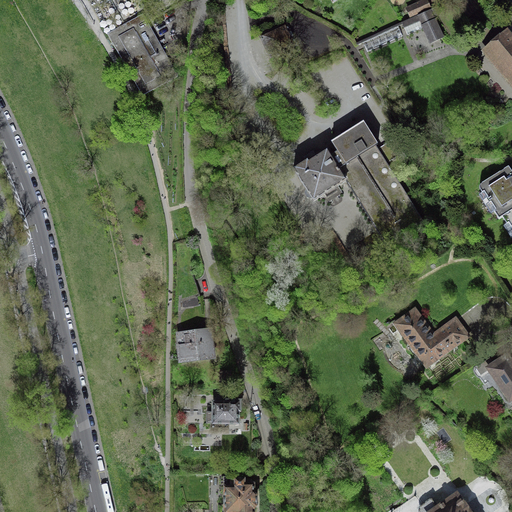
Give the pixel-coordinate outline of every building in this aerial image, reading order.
[(483,7),(477,0),(469,0),(459,8),(468,19),(476,13),(483,7)] [(426,1),(407,10),(410,18),(429,9),(427,5),(426,1)] [(403,24),(407,35),(424,28),(430,43),(437,40),(443,37),(436,21),(435,22),(432,17),(439,14),(437,8),(402,24),(403,24)] [(160,47),(142,16),(106,36),(141,98),(177,79),(160,47)] [(286,23),(264,34),(270,46),(275,56),(297,46),(286,23)] [(367,52),(403,36),(400,31),(398,26),(363,43),(367,52)] [(511,78),(511,40),(507,34),(488,50),(511,78)] [(337,152),(330,156),(327,151),(318,156),(309,162),(308,160),(293,169),(306,189),(304,195),(307,198),(312,199),(313,202),(321,197),(326,204),(343,194),(338,186),(346,181),(386,245),(424,222),(387,163),(376,146),(378,145),(364,123),(331,144),(337,152)] [(389,142),(380,148),(389,162),(407,150),(398,136),(389,142)] [(499,219),(511,210),(511,172),(509,167),(482,184),(481,185),(479,187),(480,190),(481,191),(482,194),(479,196),(483,202),(486,206),(491,214),(494,212),(499,219)] [(511,210),(499,219),(499,220),(502,218),(507,225),(504,227),(509,234),(511,239),(511,210)] [(175,281),(181,299),(183,298),(184,302),(197,300),(196,294),(199,293),(196,284),(193,275),(175,281)] [(184,331),(212,328),(205,302),(181,305),(184,331)] [(415,310),(392,327),(404,343),(402,344),(413,358),(415,357),(426,373),(471,339),(464,330),(457,321),(438,335),(436,332),(433,334),(415,310)] [(212,328),(184,331),(176,332),(178,344),(176,344),(178,364),(216,359),(214,341),(212,328)] [(507,357),(489,368),(503,390),(508,398),(509,398),(510,400),(511,398),(511,361),(511,363),(507,357)] [(219,371),(219,388),(231,388),(231,379),(231,371),(219,371)] [(228,396),(210,397),(210,404),(209,404),(209,409),(204,409),(204,422),(209,422),(209,423),(239,423),(239,410),(239,407),(240,407),(240,396),(228,396)] [(221,488),(225,488),(225,511),(222,511),(221,511),(253,511),(254,509),(254,508),(254,507),(255,507),(255,506),(256,506),(256,501),(256,495),(255,495),(254,494),(254,493),(254,484),(244,484),(244,479),(231,479),(231,477),(221,477),(221,488)] [(468,511),(464,506),(457,497),(456,496),(455,497),(450,500),(448,501),(447,501),(445,502),(443,503),(442,504),(440,506),(439,507),(438,508),(432,498),(420,506),(421,506),(420,507),(419,508),(419,509),(419,511),(468,511)]
